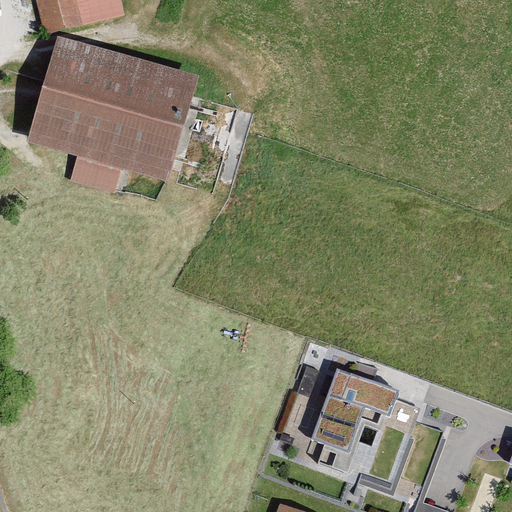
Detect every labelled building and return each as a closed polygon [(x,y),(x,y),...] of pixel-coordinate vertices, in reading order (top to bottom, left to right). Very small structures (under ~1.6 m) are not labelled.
[(30,0),(38,31),(78,23),(72,0),(30,0)] [(187,75),(47,35),(17,139),(71,156),(117,168),(157,179),(187,75)] [(117,168),(71,156),(64,180),(110,193),(117,168)] [(313,438),(331,368),(307,362),(288,432),(313,438)] [(403,395),(337,372),(312,445),(351,458),(365,419),(391,428),(403,395)] [(449,511),(423,500),(417,511),(449,511)]
